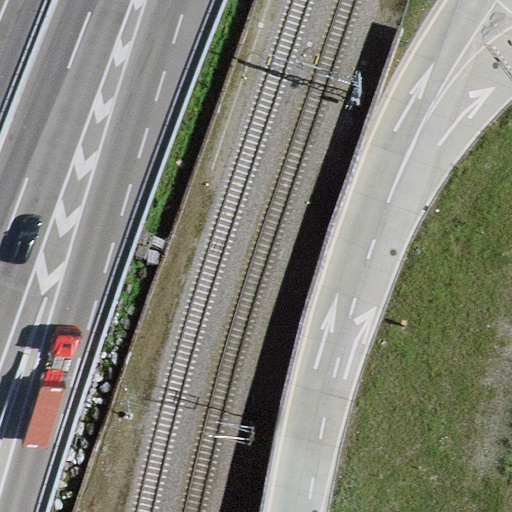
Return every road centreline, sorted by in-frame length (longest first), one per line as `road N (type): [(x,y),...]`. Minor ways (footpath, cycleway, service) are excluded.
road 1 (motorway): [(289,511),(363,209),(412,95),(468,0)]
road 2 (motorway): [(9,511),(61,335),(190,0)]
road 3 (motorway): [(0,233),(92,0)]
